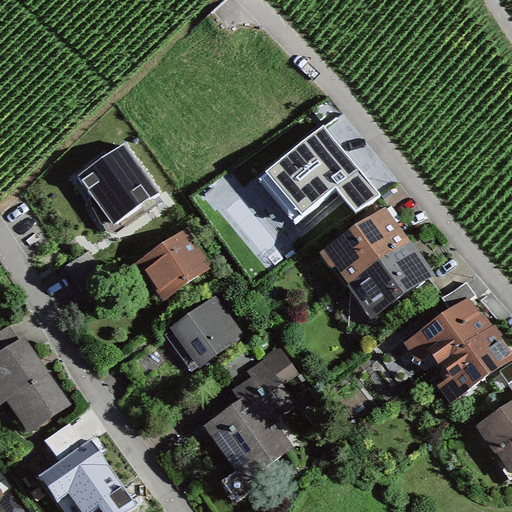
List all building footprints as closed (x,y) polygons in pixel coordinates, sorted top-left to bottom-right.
[(383,194),(323,118),(250,175),(291,228),(335,194),(353,217),(383,194)] [(124,148),(80,180),(114,228),(159,196),(124,148)] [(397,224),(387,211),(332,251),(355,283),(405,247),(391,228),(397,224)] [(185,234),(137,268),(147,280),(154,283),(166,299),(209,268),(185,234)] [(355,283),(351,286),(363,302),(370,297),(381,312),(393,304),(394,305),(425,283),(411,262),(417,257),(408,245),(405,247),(355,283)] [(82,291),(105,275),(89,251),(66,267),(82,291)] [(105,275),(82,291),(90,303),(115,286),(107,274),(105,275)] [(443,301),(453,314),(467,304),(477,297),(467,283),(443,301)] [(213,303),(171,333),(183,349),(197,368),(239,338),(213,303)] [(442,366),(488,332),(467,304),(453,314),(419,339),(440,367),(442,366)] [(0,358),(21,343),(10,327),(0,334),(0,358)] [(463,394),(511,359),(491,330),(488,332),(442,366),(463,394)] [(183,349),(171,333),(125,367),(136,383),(183,349)] [(0,358),(0,385),(0,386),(25,420),(60,394),(22,342),(21,343),(0,358)] [(248,373),(263,363),(252,347),(227,365),(245,390),(255,383),(248,373)] [(248,456),(260,472),(289,451),(272,427),(270,428),(264,421),(291,401),(263,363),(248,373),(255,383),(245,390),(236,396),(241,403),(211,425),(239,463),(248,456)] [(511,364),(500,373),(509,385),(511,383),(511,364)] [(510,454),(511,457),(511,407),(484,427),(485,430),(484,436),(490,446),(497,447),(502,453),(510,454)] [(92,438),(39,474),(57,500),(69,491),(83,511),(90,511),(100,505),(104,511),(127,511),(137,505),(92,438)]
